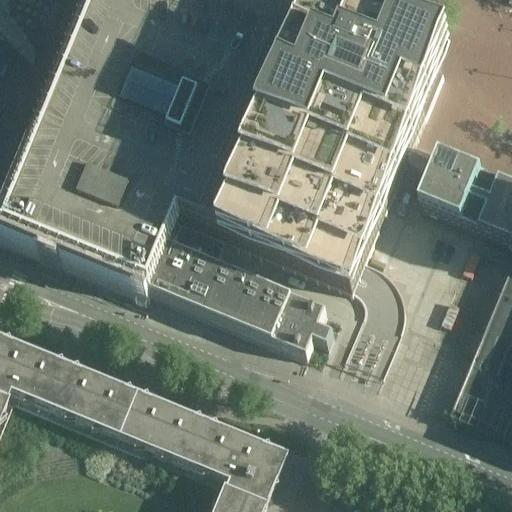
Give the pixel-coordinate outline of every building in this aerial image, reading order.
[(294,19),(252,0),(106,0),(60,115),(66,117),(12,246),(152,303),(171,257),(177,242),(202,252),(210,230),(214,220),(294,19)] [(440,89),(300,27),(223,218),(362,274),(440,89)] [(0,193),(6,178),(23,133),(0,131),(0,193)] [(421,215),(511,252),(511,194),(441,165),(420,215),(421,215)] [(327,321),(171,257),(152,303),(256,346),(308,367),(315,351),(329,357),(334,343),(321,337),(327,321)] [(511,442),(511,278),(454,418),(511,442)] [(46,424),(65,376),(0,348),(0,407),(4,409),(6,410),(12,412),(12,410),(46,424)] [(115,452),(135,404),(65,376),(46,424),(115,452)] [(184,480),(204,433),(135,404),(115,452),(184,480)] [(6,410),(4,409),(0,407),(0,440),(12,412),(6,410)] [(265,511),(284,466),(204,433),(184,480),(218,494),(217,496),(222,498),(224,499),(256,511),(265,511)] [(256,511),(224,499),(222,498),(217,496),(210,511),(256,511)]
